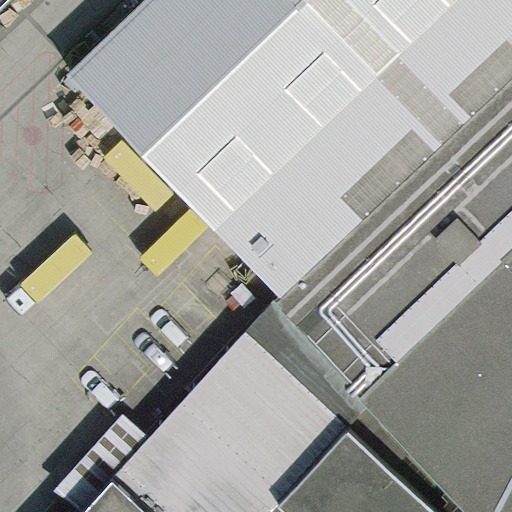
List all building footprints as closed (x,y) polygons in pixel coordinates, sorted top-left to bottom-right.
[(511,0),(149,0),(73,73),(279,292),(511,69),(511,0)] [(511,511),(511,69),(279,292),(274,298),(350,378),(414,445),(477,511),(511,511)] [(350,378),(274,298),(243,340),(343,427),(362,406),(342,385),(350,378)] [(448,511),(395,465),(343,427),(243,340),(86,511),(448,511)] [(362,406),(343,427),(395,465),(414,445),(350,378),(342,385),(362,406)]
